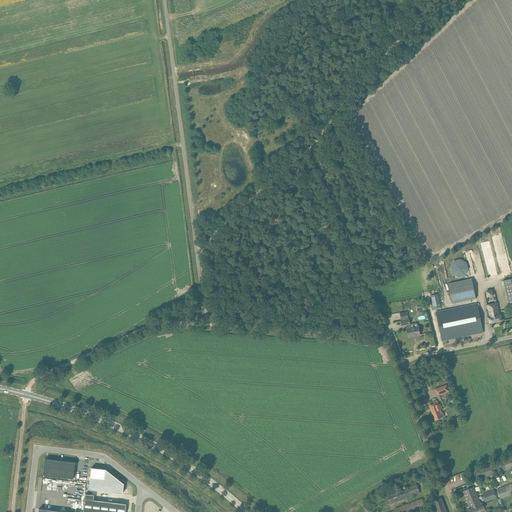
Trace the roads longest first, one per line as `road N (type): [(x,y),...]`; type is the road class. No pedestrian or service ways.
road 1 (unclassified): [(399,363),(385,336),(208,318),(164,0)]
road 2 (track): [(213,323),(146,328),(30,383),(11,511)]
road 3 (primary): [(246,511),(160,448),(85,413),(0,389)]
road 4 (track): [(385,336),(313,144)]
road 5 (track): [(436,0),(313,144)]
road 6 (unclassified): [(28,511),(38,449),(103,456),(145,488)]
road 7 (unclassified): [(455,511),(399,363)]
road 8 (track): [(313,144),(196,248)]
